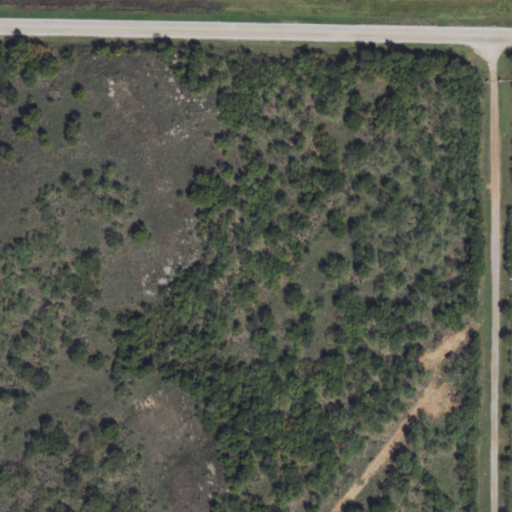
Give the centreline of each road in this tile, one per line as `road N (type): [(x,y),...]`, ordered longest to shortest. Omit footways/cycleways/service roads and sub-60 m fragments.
road 1 (tertiary): [(511,39),(0,26)]
road 2 (residential): [(500,511),(511,39)]
